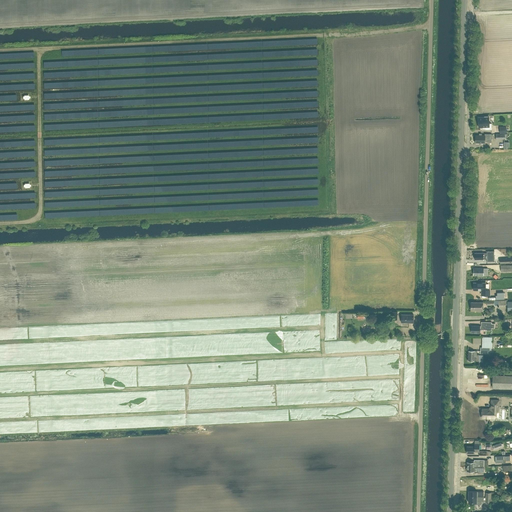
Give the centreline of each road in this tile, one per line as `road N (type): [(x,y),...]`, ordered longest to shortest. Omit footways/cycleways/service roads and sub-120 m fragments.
road 1 (secondary): [(449,511),(463,0)]
road 2 (unclassified): [(417,511),(430,0)]
